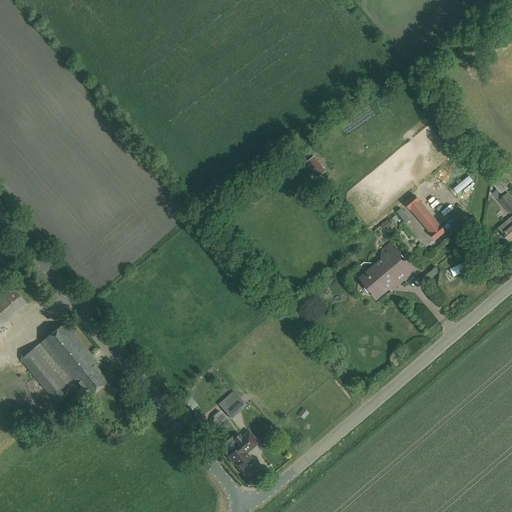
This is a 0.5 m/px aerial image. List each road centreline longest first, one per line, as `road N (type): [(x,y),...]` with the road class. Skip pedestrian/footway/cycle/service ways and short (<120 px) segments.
road 1 (tertiary): [(231,502),(219,474),(0,214)]
road 2 (tertiary): [(231,502),(282,479),(511,286)]
